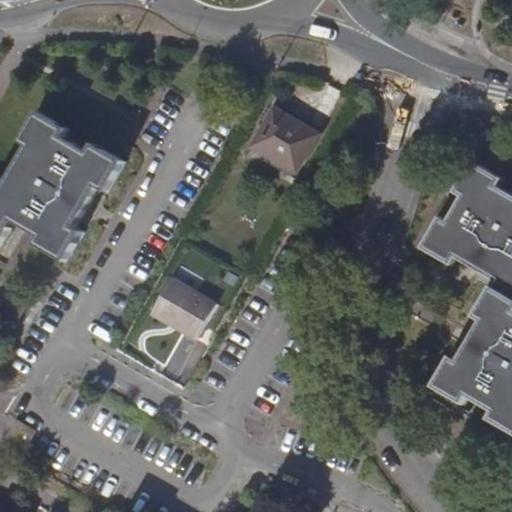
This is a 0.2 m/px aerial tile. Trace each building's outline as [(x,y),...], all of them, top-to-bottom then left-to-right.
[(247,150),(292,175),(314,136),(269,111),(247,150)] [(0,511),(0,247),(9,233),(13,225),(38,239),(33,247),(65,265),(74,248),(66,243),(73,231),(82,216),(88,205),(96,191),(102,179),(111,184),(121,166),(90,148),(86,156),(61,142),(66,134),(35,117),(24,135),(32,139),(26,151),(3,191),(0,195),(0,511)] [(32,139),(24,135),(18,146),(26,151),(32,139)] [(445,249),(457,256),(472,265),(483,270),(496,278),(492,286),(482,303),(490,307),(483,320),(475,334),(470,344),(461,360),(455,371),(446,367),(436,385),(468,403),(473,395),(498,409),(494,417),(511,427),(511,193),(497,185),(485,178),(489,170),(471,160),(454,190),(462,195),(448,221),(440,216),(422,247),(440,257),(445,249)] [(485,178),(497,185),(501,178),(489,170),(485,178)] [(105,196),(111,184),(102,179),(96,191),(105,196)] [(66,243),(74,248),(81,236),(73,231),(66,243)] [(445,249),(440,257),(453,264),(457,256),(445,249)] [(410,263),(394,289),(408,297),(423,270),(410,263)] [(153,315),(198,339),(217,304),(172,280),(153,315)] [(0,288),(0,318),(1,319),(10,292),(0,288)] [(490,307),(482,303),(475,315),(483,320),(490,307)] [(453,355),(446,367),(455,371),(461,360),(453,355)] [(19,420),(5,445),(22,455),(37,430),(19,420)] [(255,506),(270,511),(276,511),(283,495),(262,487),(255,506)]
